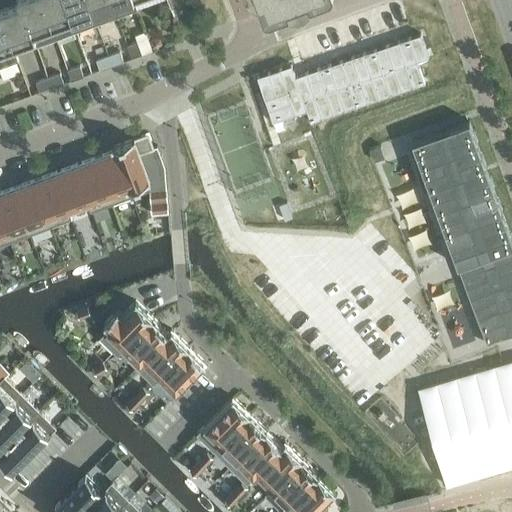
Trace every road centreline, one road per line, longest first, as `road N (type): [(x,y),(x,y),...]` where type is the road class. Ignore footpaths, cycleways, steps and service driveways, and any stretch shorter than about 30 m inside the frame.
road 1 (residential): [(161,93),(192,330),(341,474),(365,511)]
road 2 (residential): [(161,93),(351,0)]
road 3 (residential): [(0,155),(161,93)]
